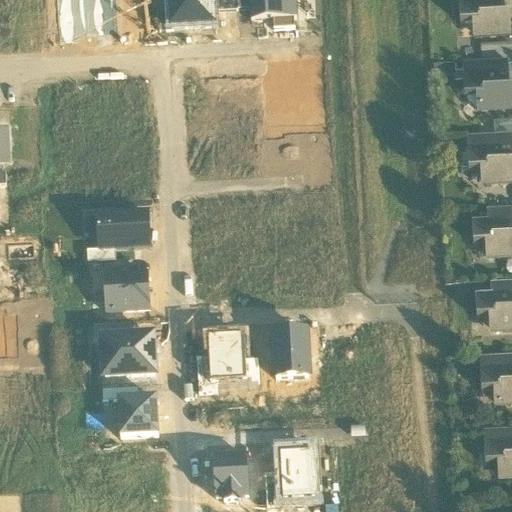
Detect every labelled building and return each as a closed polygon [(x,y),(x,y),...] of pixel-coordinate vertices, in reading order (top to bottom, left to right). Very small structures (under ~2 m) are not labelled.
[(117,35),(116,18),(115,0),(57,0),(59,45),(74,44),(74,38),(90,37),(117,35)] [(115,0),(116,18),(142,16),(141,0),(115,0)] [(215,29),(214,15),(213,0),(169,0),(171,31),(215,29)] [(238,14),(238,11),(237,0),(213,0),(214,15),(238,14)] [(237,0),(238,11),(250,11),(249,0),(237,0)] [(251,23),(273,22),(294,21),(297,21),(295,0),(249,0),(250,11),(251,23)] [(478,25),(479,37),(511,34),(511,31),(511,18),(507,18),(506,0),(497,0),(476,1),(460,2),(462,26),(478,25)] [(295,32),(294,21),(273,22),(273,33),(295,32)] [(467,64),(468,76),(504,73),(504,62),(467,64)] [(276,67),(278,103),(279,119),(313,118),(310,65),(276,67)] [(249,69),(221,70),(223,115),(251,113),(251,111),(250,87),(249,69)] [(195,116),(223,115),(221,70),(193,72),(194,89),(195,113),(195,116)] [(464,98),(466,98),(480,97),(481,111),(511,108),(511,89),(509,90),(508,73),(504,73),(468,76),(463,76),(464,98)] [(464,98),(463,76),(455,76),(456,104),(476,111),(467,103),(466,98),(464,98)] [(262,86),(250,87),(251,111),(263,110),(262,86)] [(184,114),(195,113),(194,89),(182,89),(184,114)] [(92,132),(118,131),(144,129),(142,93),(90,95),(92,132)] [(476,111),(481,111),(480,97),(466,98),(467,103),(476,111)] [(280,134),(279,119),(278,103),(264,103),(265,135),(280,134)] [(280,135),(314,134),(313,118),(279,119),(280,134),(280,135)] [(118,131),(92,132),(82,132),(83,144),(119,142),(118,131)] [(468,138),(469,150),(510,147),(509,136),(468,138)] [(485,172),(486,185),(511,183),(511,147),(510,147),(469,150),(471,173),(485,172)] [(0,176),(0,188),(11,188),(10,176),(0,176)] [(256,208),(229,210),(231,256),(259,255),(258,240),(257,217),(256,208)] [(511,209),(487,211),(487,223),(511,221),(511,209)] [(97,216),(99,253),(115,252),(151,250),(149,218),(115,219),(115,215),(97,216)] [(269,216),(257,217),(258,240),(270,239),(269,216)] [(490,247),(490,259),(511,257),(511,221),(487,223),(472,224),(474,248),(490,247)] [(116,264),(115,252),(99,253),(87,254),(88,266),(116,264)] [(148,279),(103,282),(104,316),(150,313),(148,279)] [(511,283),(491,285),(492,297),(511,295),(511,283)] [(492,322),(493,334),(511,332),(511,295),(492,297),(476,298),(478,323),(492,322)] [(98,343),(107,342),(132,341),(131,327),(97,329),(98,343)] [(333,335),(335,371),(336,392),(345,392),(378,390),(375,332),(333,335)] [(307,336),(273,338),(275,383),(310,381),(307,336)] [(209,389),(248,387),(247,363),(245,339),(207,341),(208,361),(209,389)] [(152,340),(132,341),(107,342),(109,381),(154,378),(152,340)] [(511,357),(480,360),(480,372),(511,370),(511,357)] [(210,397),(209,389),(208,361),(197,362),(199,398),(210,397)] [(259,363),(247,363),(248,387),(260,387),(259,363)] [(497,392),(498,408),(511,407),(511,370),(480,372),(482,393),(497,392)] [(346,403),(345,392),(336,392),(335,371),(321,371),(323,404),(346,403)] [(156,402),(118,404),(120,442),(159,440),(156,402)] [(511,431),(484,433),(485,447),(511,445),(511,431)] [(502,467),(503,481),(511,480),(511,445),(485,447),(486,468),(502,467)] [(13,456),(0,456),(0,468),(2,468),(2,470),(14,469),(13,456)] [(124,456),(100,457),(101,469),(125,468),(124,456)] [(313,456),(280,458),(281,480),(282,506),(301,505),(316,504),(313,456)] [(339,480),(340,508),(380,507),(378,456),(338,458),(339,480)] [(250,459),(214,461),(216,502),(225,501),(226,507),(241,506),(241,501),(249,500),(247,465),(250,464),(250,459)] [(162,466),(113,469),(115,507),(164,504),(162,466)] [(281,480),(265,480),(266,511),(283,511),(284,511),(283,511),(282,506),(281,480)] [(340,511),(340,508),(339,480),(327,481),(328,511),(340,511)]
